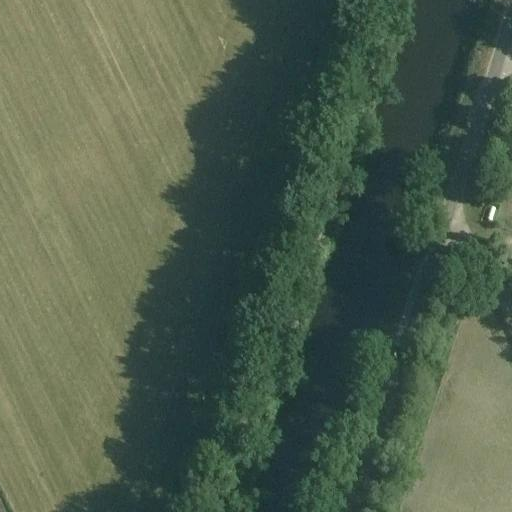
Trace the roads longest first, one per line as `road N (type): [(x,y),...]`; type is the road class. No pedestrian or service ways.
road 1 (unclassified): [(354,511),(511,22)]
road 2 (track): [(452,209),(511,314)]
